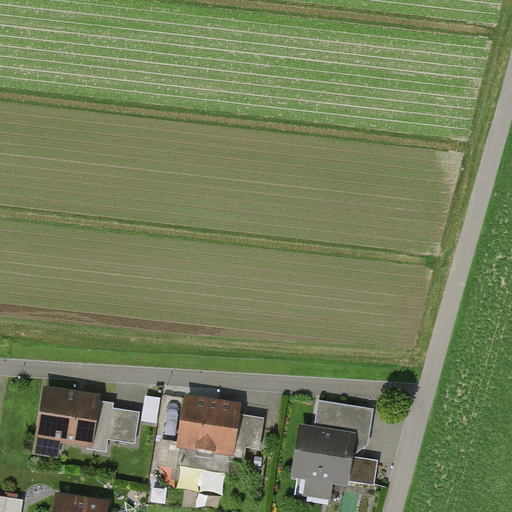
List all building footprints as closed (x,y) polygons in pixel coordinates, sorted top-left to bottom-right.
[(93,452),(100,404),(46,396),(36,457),(61,461),(63,447),(93,452)] [(241,409),(186,401),(179,452),(234,460),(236,448),(240,416),(241,409)] [(116,407),(100,404),(93,452),(92,457),(115,461),(117,449),(139,452),(144,418),(115,413),(116,407)] [(375,412),(319,406),(316,430),(356,435),(372,437),(375,412)] [(264,420),(240,416),(236,448),(260,451),(264,420)] [(352,461),(356,435),(316,430),(297,428),(290,483),(305,485),(303,499),(332,502),(334,491),(349,493),(349,489),(352,461)] [(379,464),(352,461),(349,489),(375,492),(379,464)] [(185,467),(183,485),(206,489),(209,470),(185,467)] [(0,511),(24,511),(26,498),(0,494),(0,511)] [(109,511),(110,506),(58,498),(56,511),(109,511)]
